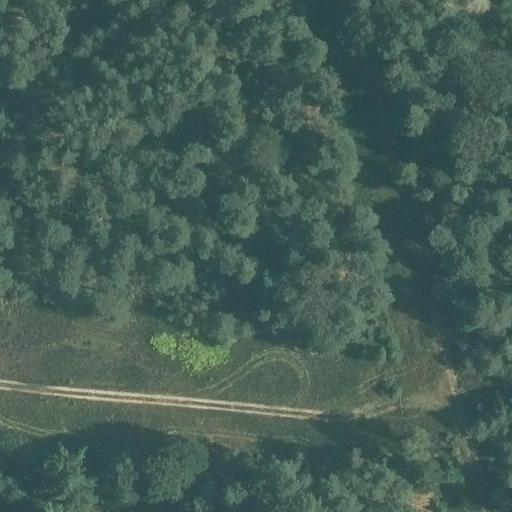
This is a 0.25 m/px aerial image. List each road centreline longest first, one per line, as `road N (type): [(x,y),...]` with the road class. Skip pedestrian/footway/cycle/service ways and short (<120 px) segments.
road 1 (track): [(347,0),(487,511)]
road 2 (track): [(457,399),(356,416),(0,384)]
